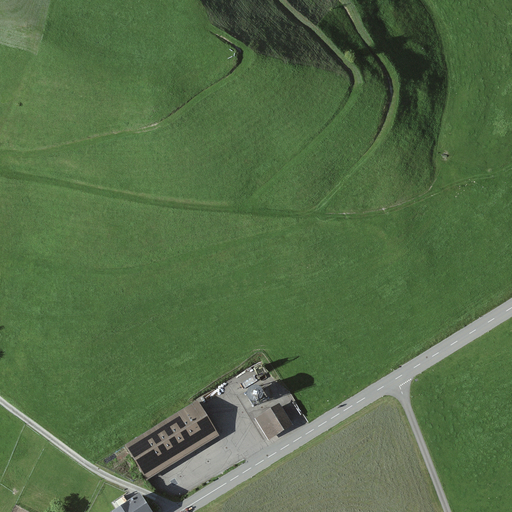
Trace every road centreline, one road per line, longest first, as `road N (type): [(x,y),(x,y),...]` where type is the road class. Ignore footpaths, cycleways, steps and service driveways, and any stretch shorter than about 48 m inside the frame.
road 1 (track): [(511,166),(360,216),(168,201),(2,170),(6,156),(169,120),(246,62),(244,50),(207,26)]
road 2 (track): [(344,0),(395,95),(385,132),(320,213),(99,271)]
road 3 (track): [(244,207),(336,119),(356,88),(342,57),(282,0)]
road 4 (tertiary): [(397,378),(180,511)]
road 5 (unclassified): [(175,511),(92,471),(0,401)]
road 6 (unclassified): [(397,378),(448,511)]
road 7 (tertiary): [(511,308),(397,378)]
